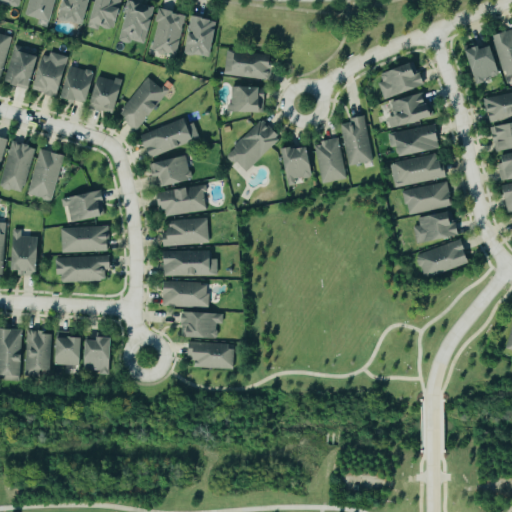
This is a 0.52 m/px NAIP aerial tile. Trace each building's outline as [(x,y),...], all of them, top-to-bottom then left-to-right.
[(49,23),(55,0),(28,0),(24,16),(49,23)] [(90,0),(61,0),(57,20),(84,27),(90,0)] [(146,46),(155,8),(127,1),(124,13),(126,14),(121,40),(146,46)] [(176,57),(185,15),(159,10),(151,52),(176,57)] [(211,59),(217,22),(192,17),(185,54),(211,59)] [(506,79),(511,77),(511,30),(492,37),(506,79)] [(0,77),(11,38),(0,34),(0,77)] [(493,48),(480,51),(478,43),(464,47),(467,60),(470,59),(475,83),(500,77),(493,48)] [(38,58),(30,55),(31,50),(14,45),(4,84),(30,91),(38,58)] [(69,59),(46,51),(33,91),(56,99),(69,59)] [(270,81),(273,57),(227,51),(224,76),(270,81)] [(424,86),(414,63),(381,77),(383,83),(377,85),(384,102),(424,86)] [(90,103),(92,71),(66,69),(64,102),(90,103)] [(98,77),(90,109),(114,116),(122,83),(98,77)] [(167,94),(147,78),(117,116),(137,132),(167,94)] [(261,114),(261,89),(231,88),(230,113),(261,114)] [(511,119),(511,94),(484,99),(488,123),(511,119)] [(431,120),(426,95),(392,102),(395,117),(388,119),(390,129),(431,120)] [(348,167),(373,163),(364,117),(349,120),(350,124),(340,126),(348,167)] [(198,141),(189,118),(141,136),(150,159),(198,141)] [(245,174),(280,140),(262,121),(226,155),(245,174)] [(511,124),(490,130),(496,154),(511,150),(511,124)] [(401,158),(441,150),(436,125),(388,135),(391,149),(398,147),(401,158)] [(313,145),(321,185),(346,180),(338,140),(313,145)] [(1,188),(25,193),(34,148),(10,143),(1,188)] [(311,179),(310,149),(285,150),(287,187),(295,186),(295,180),(311,179)] [(28,195),(52,201),(64,157),(40,151),(28,195)] [(395,189),(443,178),(438,154),(389,165),(395,189)] [(511,180),(511,154),(497,156),(501,182),(511,180)] [(150,166),(153,179),(158,178),(161,189),(192,181),(186,157),(150,166)] [(403,191),(408,216),(451,208),(446,183),(403,191)] [(507,212),(511,211),(511,184),(501,187),(507,212)] [(158,194),(162,218),(207,211),(204,187),(158,194)] [(103,219),(100,202),(103,201),(102,194),(61,199),(63,215),(70,214),(71,223),(103,219)] [(417,245),(457,237),(452,213),(417,219),(419,227),(413,228),(417,245)] [(162,247),(209,245),(208,220),(167,222),(168,233),(162,233),(162,247)] [(62,253),(109,252),(108,227),(61,228),(62,253)] [(19,275),(38,276),(39,237),(22,237),(22,230),(14,230),(13,270),(19,270),(19,275)] [(423,277),(469,264),(462,241),(417,254),(423,277)] [(218,276),(218,259),(211,259),(211,251),(164,252),(164,276),(218,276)] [(59,283),(105,281),(105,270),(110,270),(109,257),(58,258),(59,283)] [(208,307),(209,283),(163,282),(162,307),(208,307)] [(217,338),(218,324),(223,324),(223,313),(182,312),(181,337),(217,338)] [(23,330),(0,328),(0,378),(21,380),(23,330)] [(52,332),(26,332),(25,373),(50,374),(52,332)] [(82,366),(82,338),(71,337),(71,332),(58,332),(57,365),(82,366)] [(112,339),(86,338),(85,375),(111,375),(112,339)] [(234,369),(235,345),(188,344),(188,356),(194,356),(194,368),(234,369)]
